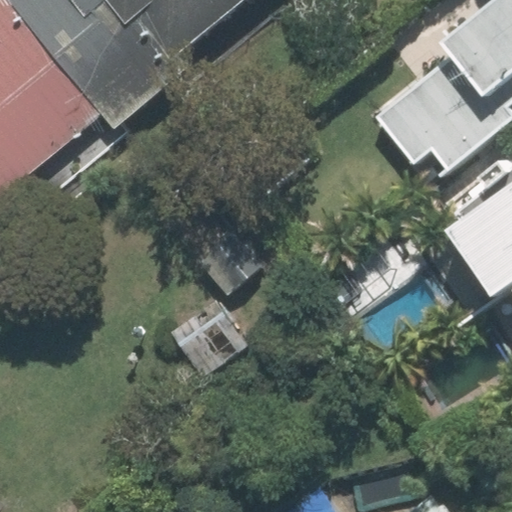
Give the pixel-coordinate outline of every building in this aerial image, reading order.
[(0,336),(33,310),(0,268),(0,227),(179,85),(109,0),(23,0),(0,19),(0,336)] [(120,0),(175,68),(260,0),(120,0)] [(511,0),(370,115),(418,173),(440,155),(458,176),(511,132),(511,0)] [(511,168),(466,198),(511,268),(511,168)] [(197,263),(228,304),(268,274),(237,233),(197,263)] [(215,303),(175,329),(211,384),(251,357),(215,303)] [(334,511),(319,494),(298,511),(334,511)]
